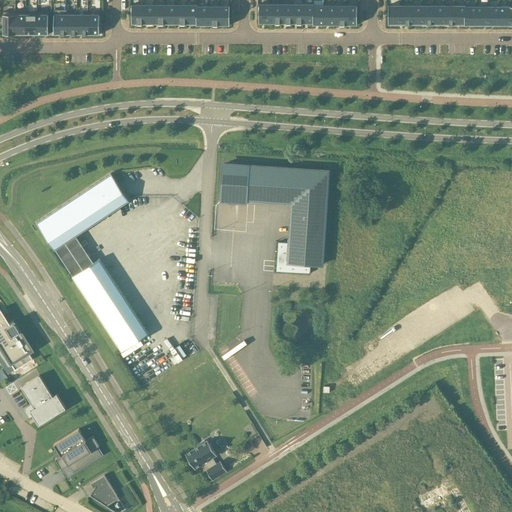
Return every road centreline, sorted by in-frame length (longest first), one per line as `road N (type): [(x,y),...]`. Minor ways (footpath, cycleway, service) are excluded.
road 1 (secondary): [(212,122),(511,141)]
road 2 (secondary): [(511,125),(212,107)]
road 3 (residential): [(153,475),(4,247)]
road 4 (secondary): [(0,158),(100,126),(212,122)]
road 5 (secondary): [(212,107),(96,111),(0,141)]
road 6 (unclassified): [(199,337),(212,122)]
road 7 (residential): [(511,37),(372,38)]
road 8 (residential): [(245,38),(117,38)]
road 9 (residential): [(372,38),(245,38)]
road 10 (residential): [(185,511),(288,444)]
